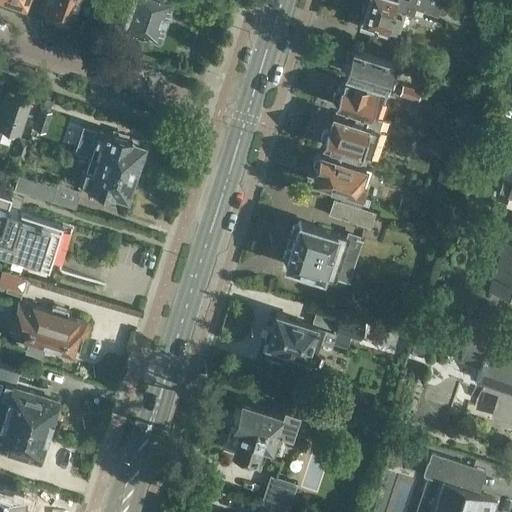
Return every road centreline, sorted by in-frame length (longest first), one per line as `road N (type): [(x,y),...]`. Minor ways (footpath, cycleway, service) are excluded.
road 1 (primary): [(123,511),(241,120)]
road 2 (residential): [(241,120),(0,38)]
road 3 (primary): [(241,120),(281,0)]
